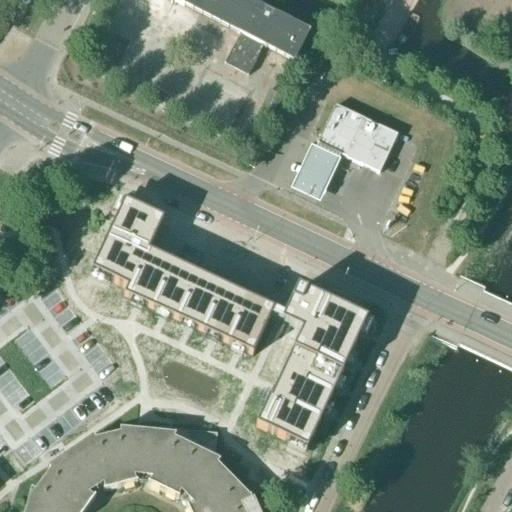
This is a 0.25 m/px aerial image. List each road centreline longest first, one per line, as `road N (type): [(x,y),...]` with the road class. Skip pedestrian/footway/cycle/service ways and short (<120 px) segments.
road 1 (secondary): [(415,294),(146,167)]
road 2 (residential): [(319,511),(415,294)]
road 3 (secondary): [(146,167),(16,94)]
road 4 (secondary): [(9,114),(79,153),(146,167)]
